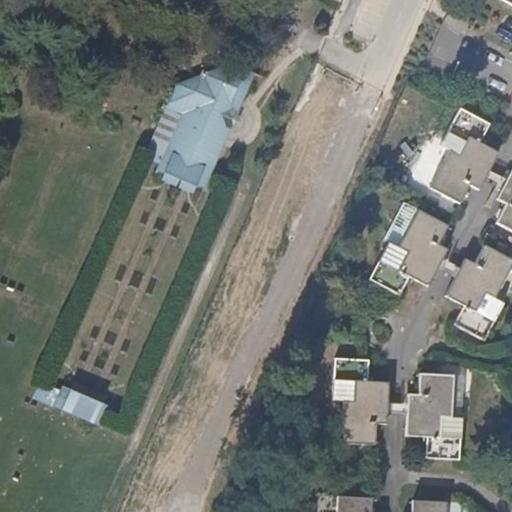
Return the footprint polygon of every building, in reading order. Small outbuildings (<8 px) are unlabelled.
[(511,0),(496,0),(511,8),(511,0)] [(232,109),(249,71),(229,63),(205,72),(202,71),(199,75),(175,84),(166,104),(185,112),(174,138),(170,136),(164,150),(212,171),(217,157),(212,155),(225,127),(230,129),(238,112),(232,109)] [(254,74),(249,71),(232,109),(238,112),(254,74)] [(209,176),(212,171),(164,150),(170,136),(174,138),(185,112),(166,104),(143,158),(158,164),(152,177),(161,180),(164,173),(195,187),(192,193),(200,197),(209,176)] [(477,192),(482,183),(487,173),(496,154),(479,145),(488,126),(456,109),(437,146),(448,152),(428,189),(457,205),(467,186),(477,192)] [(230,129),(225,127),(212,155),(217,157),(230,129)] [(511,168),(505,182),(500,192),(495,202),(504,206),(494,224),(511,234),(511,168)] [(482,183),(500,192),(505,182),(487,173),(482,183)] [(424,288),(434,270),(440,260),(444,250),(435,246),(445,227),(414,212),(396,248),(385,243),(365,281),(397,298),(407,278),(424,288)] [(457,268),(452,279),(442,298),(461,307),(451,325),(481,341),(500,304),(492,300),(511,263),(480,247),(472,264),(462,259),(457,268)] [(434,270),(452,279),(457,268),(440,260),(434,270)] [(384,426),(385,416),(385,405),(386,385),(364,383),(365,362),(330,360),(328,403),(339,403),(337,444),(371,446),(372,426),(384,426)] [(404,405),(403,418),(402,438),(423,438),(422,460),(456,462),(458,420),(448,419),(450,377),(416,376),(416,398),(404,398),(404,405)] [(58,390),(40,383),(33,398),(99,426),(106,411),(108,405),(61,385),(58,390)] [(385,416),(403,418),(404,405),(385,405),(385,416)] [(368,511),(369,500),(334,498),(332,511),(368,511)] [(443,511),(444,504),(408,503),(407,511),(443,511)]
